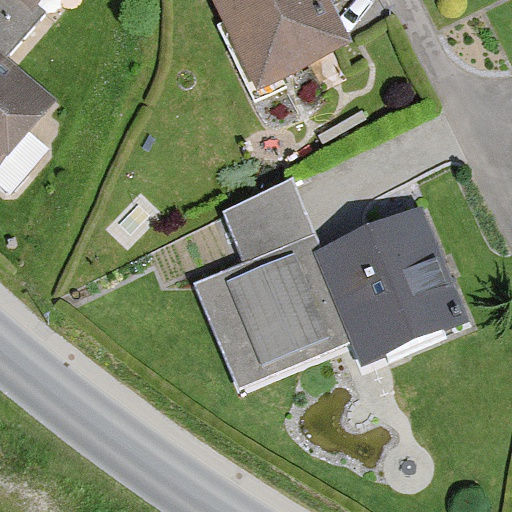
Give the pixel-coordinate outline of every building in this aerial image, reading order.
[(0,0),(0,31),(45,66),(84,16),(62,0),(0,0)] [(62,0),(84,16),(96,0),(62,0)] [(383,44),(362,0),(249,0),(292,88),(383,44)] [(45,66),(0,31),(0,142),(50,181),(104,112),(45,66)] [(277,383),(379,338),(344,244),(317,183),(247,213),(268,262),(230,278),(277,383)] [(344,244),(379,338),(392,366),(495,320),(442,201),(344,244)]
